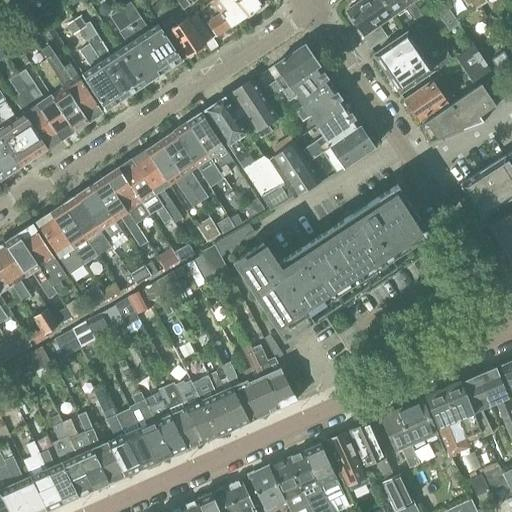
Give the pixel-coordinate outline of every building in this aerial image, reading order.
[(60,0),(43,13),(46,18),(66,4),(62,0),(60,0)] [(176,0),(183,10),(190,5),(185,0),(176,0)] [(211,0),(221,13),(208,22),(216,35),(246,15),(247,17),(263,3),(260,0),(211,0)] [(355,26),(356,26),(366,42),(365,43),(369,50),(388,37),(378,24),(393,14),(383,0),(365,0),(348,13),(351,16),(349,17),(355,26)] [(383,0),(393,14),(413,0),(383,0)] [(425,17),(431,13),(445,4),(441,0),(440,0),(429,8),(423,0),(413,0),(418,7),(425,17)] [(482,6),(478,0),(462,0),(467,7),(470,5),(474,11),(482,6)] [(15,1),(4,9),(18,28),(29,19),(15,1)] [(130,2),(121,8),(162,71),(181,58),(158,22),(147,29),(130,2)] [(445,4),(431,13),(445,34),(459,24),(445,4)] [(158,14),(163,22),(172,14),(167,6),(158,14)] [(162,71),(121,8),(111,15),(128,42),(120,48),(143,84),(162,71)] [(197,15),(190,19),(205,42),(211,38),(197,15)] [(124,96),(143,84),(120,48),(110,54),(97,34),(90,22),(86,24),(81,16),(74,21),(80,30),(89,44),(124,96)] [(185,56),(205,42),(190,19),(189,17),(169,30),(185,56)] [(73,35),(80,30),(74,21),(67,25),(73,35)] [(0,39),(8,34),(1,25),(0,26),(0,39)] [(429,45),(417,27),(377,55),(389,73),(421,50),(429,45)] [(124,96),(89,44),(86,46),(89,51),(83,55),(91,67),(82,73),(105,109),(124,96)] [(42,50),(47,59),(88,120),(100,112),(78,76),(72,81),(49,45),(42,50)] [(280,88),(317,64),(304,45),(275,65),(282,75),(275,80),(275,81),(263,89),(269,99),(282,90),(280,88)] [(481,84),(484,88),(496,84),(498,83),(474,45),(457,56),(477,86),(481,84)] [(421,50),(389,73),(402,92),(435,70),(421,50)] [(435,59),(441,70),(454,61),(447,50),(435,59)] [(490,63),(498,76),(511,67),(511,64),(505,53),(490,63)] [(56,91),(51,94),(74,129),(88,120),(47,59),(39,64),(56,91)] [(296,96),(301,104),(330,84),(317,64),(280,88),(282,90),(289,101),(296,96)] [(25,69),(18,74),(61,138),(74,129),(51,94),(44,99),(25,69)] [(23,112),(47,147),(61,138),(18,74),(10,79),(19,94),(14,98),(23,112)] [(455,96),(440,74),(405,98),(420,120),(455,96)] [(252,77),(231,91),(224,96),(246,130),(254,125),(261,136),(272,129),(268,122),(277,116),(252,77)] [(344,105),(330,84),(301,104),(302,106),(295,111),(303,122),(310,117),(315,125),(344,105)] [(481,84),(477,86),(423,123),(424,124),(427,122),(437,137),(431,139),(432,141),(483,121),(480,115),(495,105),(484,88),(481,84)] [(0,91),(0,106),(33,157),(47,147),(23,112),(17,117),(0,91)] [(248,132),(246,130),(224,96),(205,109),(244,169),(255,163),(239,138),(248,132)] [(303,150),(308,159),(358,125),(344,105),(315,125),(323,136),(303,150)] [(0,124),(2,127),(0,128),(0,137),(20,166),(33,157),(0,106),(0,124)] [(233,161),(200,112),(186,121),(223,177),(231,172),(226,165),(233,161)] [(202,160),(219,185),(226,181),(223,177),(186,121),(173,130),(196,165),(202,160)] [(373,148),(358,125),(308,159),(310,161),(315,157),(322,167),(330,162),(330,163),(338,158),(344,168),(373,148)] [(173,130),(159,139),(201,200),(207,195),(190,169),(196,165),(173,130)] [(276,154),(294,142),(289,136),(271,147),(276,154)] [(0,167),(5,175),(20,166),(0,137),(0,167)] [(193,205),(201,200),(159,139),(145,148),(168,183),(176,178),(193,205)] [(319,181),(294,142),(276,154),(268,159),(265,156),(255,163),(244,169),(270,211),(293,197),(319,181)] [(145,148),(132,157),(172,218),(175,223),(183,219),(162,187),(168,183),(145,148)] [(511,150),(462,183),(483,217),(511,197),(511,150)] [(132,157),(118,167),(150,215),(156,211),(164,224),(172,218),(132,157)] [(118,167),(105,176),(137,224),(150,215),(118,167)] [(136,224),(137,224),(105,176),(91,184),(114,219),(119,216),(140,247),(148,241),(136,224)] [(91,184),(77,194),(108,241),(111,246),(114,250),(128,240),(114,220),(114,219),(91,184)] [(365,206),(311,241),(276,264),(260,243),(232,261),(284,341),(314,322),(309,313),(429,234),(398,184),(365,206)] [(111,246),(108,241),(77,194),(64,203),(87,238),(92,234),(101,248),(105,245),(108,248),(111,246)] [(243,206),(250,217),(265,209),(257,197),(243,206)] [(82,241),(87,238),(64,203),(49,213),(68,241),(71,245),(83,263),(84,264),(88,270),(96,266),(89,254),(88,254),(80,242),(82,241)] [(511,211),(491,225),(490,224),(489,225),(511,261),(511,211)] [(68,241),(49,213),(35,222),(69,273),(84,264),(83,263),(71,245),(68,241)] [(219,224),(224,232),(234,227),(229,218),(219,224)] [(33,224),(17,233),(22,241),(40,268),(56,293),(63,288),(59,281),(67,276),(33,224)] [(214,245),(220,255),(221,257),(226,254),(224,252),(231,248),(232,250),(240,245),(239,242),(245,238),(246,241),(253,235),(252,233),(254,231),(249,224),(214,244),(215,245),(214,245)] [(213,239),(220,235),(216,228),(209,232),(213,239)] [(56,293),(40,268),(22,241),(17,233),(3,242),(26,277),(32,273),(48,299),(57,293),(56,293)] [(21,280),(26,277),(3,242),(0,243),(0,267),(12,286),(22,302),(31,296),(21,280)] [(189,245),(174,253),(179,261),(180,262),(194,254),(189,245)] [(200,252),(201,255),(214,278),(228,270),(221,257),(220,255),(214,245),(200,252)] [(157,257),(163,267),(164,270),(179,261),(174,253),(171,248),(157,257)] [(198,286),(214,278),(201,255),(186,264),(187,265),(190,271),(198,286)] [(185,274),(190,271),(187,265),(173,272),(177,278),(185,273),(185,274)] [(151,276),(144,266),(130,274),(135,283),(136,284),(151,276)] [(0,267),(0,294),(12,286),(0,267)] [(158,280),(164,292),(169,302),(185,293),(177,278),(173,272),(158,280)] [(130,274),(116,283),(121,292),(135,283),(130,274)] [(158,280),(142,289),(149,300),(164,292),(158,280)] [(93,309),(107,300),(96,284),(82,294),(93,309)] [(102,292),(107,300),(120,292),(116,284),(102,292)] [(127,297),(136,314),(152,306),(149,300),(142,289),(127,297)] [(136,314),(127,297),(114,305),(124,321),(126,327),(139,319),(136,314)] [(124,321),(114,305),(101,312),(109,328),(124,321)] [(32,317),(40,329),(44,335),(45,334),(58,325),(47,308),(32,317)] [(86,322),(94,337),(97,342),(105,338),(104,336),(111,332),(109,328),(101,312),(85,321),(86,322)] [(94,337),(86,322),(72,330),(80,346),(94,337)] [(45,334),(44,335),(40,329),(36,332),(35,329),(25,335),(30,342),(33,340),(36,345),(47,338),(45,334)] [(32,346),(30,342),(25,335),(0,348),(0,351),(6,360),(32,346)] [(265,339),(275,357),(282,352),(271,336),(265,339)] [(243,371),(247,379),(264,414),(281,407),(253,353),(251,348),(249,343),(240,347),(246,358),(250,368),(243,371)] [(213,347),(226,377),(227,377),(250,421),(264,414),(247,379),(239,383),(223,347),(220,344),(213,347)] [(259,344),(251,348),(253,353),(262,349),(259,344)] [(42,347),(27,355),(33,365),(36,371),(51,364),(42,347)] [(253,353),(281,407),(297,400),(275,357),(267,360),(262,349),(253,353)] [(33,365),(27,355),(15,362),(20,372),(33,365)] [(511,360),(500,366),(511,394),(511,360)] [(2,368),(10,383),(22,376),(20,372),(15,362),(2,368)] [(511,408),(494,367),(477,375),(491,406),(496,403),(511,439),(511,438),(511,408)] [(234,428),(250,421),(227,377),(226,377),(219,380),(215,371),(207,375),(234,428)] [(208,397),(201,400),(217,435),(234,428),(207,375),(200,379),(208,397)] [(477,375),(459,382),(481,432),(484,437),(493,433),(482,410),(491,406),(477,375)] [(201,400),(200,400),(191,380),(184,383),(183,381),(175,384),(174,382),(173,382),(203,442),(217,435),(201,400)] [(169,414),(170,414),(187,449),(203,442),(173,382),(162,387),(163,389),(160,391),(166,407),(169,414)] [(459,382),(443,390),(457,421),(455,422),(467,449),(470,448),(468,443),(477,439),(476,435),(475,435),(481,432),(459,382)] [(124,477),(142,469),(115,415),(101,388),(93,392),(115,438),(108,441),(124,477)] [(149,390),(142,394),(172,455),(187,449),(170,414),(169,414),(166,407),(160,409),(153,396),(152,396),(149,390)] [(443,390),(425,397),(425,398),(449,457),(467,449),(455,422),(457,421),(443,390)] [(156,462),(172,455),(142,394),(140,392),(132,396),(136,403),(129,407),(156,462)] [(421,399),(394,410),(409,445),(411,444),(436,433),(421,399)] [(74,409),(84,432),(83,432),(109,483),(124,477),(108,441),(100,445),(83,405),(74,409)] [(130,408),(115,415),(142,469),(156,462),(129,407),(130,408)] [(395,451),(401,448),(409,468),(419,463),(411,444),(409,445),(394,410),(380,417),(395,451)] [(52,443),(61,463),(77,497),(93,490),(61,422),(62,422),(59,414),(50,419),(53,426),(53,427),(58,440),(52,443)] [(70,419),(62,422),(61,422),(93,490),(109,483),(83,432),(77,435),(70,419)] [(385,457),(370,421),(349,431),(365,466),(385,457)] [(351,490),(369,481),(361,464),(358,465),(343,433),(327,441),(347,487),(349,486),(351,490)] [(30,476),(48,511),(63,504),(39,454),(40,453),(36,445),(34,441),(34,442),(26,445),(32,457),(23,460),(30,476)] [(320,443),(303,451),(324,497),(326,496),(328,501),(343,493),(320,443)] [(63,504),(77,497),(61,463),(55,466),(48,450),(40,453),(39,454),(63,504)] [(324,497),(303,451),(286,459),(302,491),(303,491),(312,511),(333,511),(328,501),(326,496),(324,497)] [(0,493),(9,511),(30,511),(4,460),(0,452),(0,493)] [(4,460),(30,511),(44,511),(48,511),(30,476),(23,479),(13,456),(4,460)] [(312,511),(303,491),(302,491),(286,459),(267,467),(283,500),(295,495),(302,511),(312,511)] [(499,465),(480,474),(489,493),(508,484),(502,473),(499,465)] [(283,500),(267,467),(247,476),(263,509),(283,500)] [(511,467),(502,473),(508,484),(511,492),(511,467)] [(393,476),(390,469),(380,473),(378,474),(382,482),(396,511),(418,511),(414,502),(400,473),(393,476)] [(489,493),(480,474),(469,480),(484,510),(485,511),(511,511),(511,492),(508,484),(489,493)] [(226,486),(238,511),(256,511),(241,479),(226,486)] [(238,511),(226,486),(211,492),(220,511),(238,511)] [(220,511),(211,492),(197,499),(203,511),(220,511)] [(9,511),(0,493),(0,511),(9,511)] [(444,511),(477,511),(471,498),(444,511)] [(203,511),(197,499),(181,506),(184,511),(203,511)]
